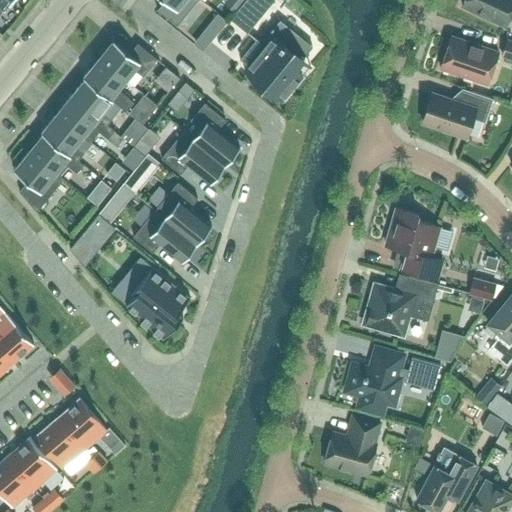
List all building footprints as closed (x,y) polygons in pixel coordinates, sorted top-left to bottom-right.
[(0,0),(0,7),(3,10),(10,0),(0,0)] [(176,25),(195,0),(162,0),(156,9),(176,25)] [(242,0),(228,17),(246,31),(271,0),(242,0)] [(511,0),(462,0),(461,4),(504,25),(511,8),(511,0)] [(255,37),(238,58),(258,74),(254,79),(280,99),(300,74),(293,68),(311,45),(292,29),(282,41),(268,31),(260,41),(255,37)] [(497,51),(450,34),(439,67),(486,83),(497,51)] [(142,75),(156,58),(135,41),(127,51),(112,38),(98,56),(125,78),(133,68),(142,75)] [(511,57),(511,40),(506,39),(501,54),(511,57)] [(84,77),(111,99),(125,110),(133,101),(117,88),(125,78),(98,56),(82,75),(84,77)] [(165,65),(153,79),(167,90),(179,76),(165,65)] [(84,77),(70,93),(106,123),(112,116),(103,108),(111,99),(84,77)] [(421,121),(465,135),(471,117),(484,121),(492,97),(466,88),(461,102),(431,92),(421,121)] [(114,129),(106,123),(70,93),(55,112),(82,134),(90,140),(98,130),(107,137),(113,129),(114,129)] [(142,94),(127,112),(133,117),(141,123),(155,105),(142,94)] [(183,129),(224,163),(239,146),(217,128),(225,118),(204,101),(189,118),(199,126),(191,135),(183,129)] [(41,129),(43,131),(77,159),(82,153),(91,141),(90,140),(82,134),(55,112),(41,129)] [(113,129),(107,137),(116,144),(122,136),(119,134),(113,129)] [(210,181),(224,163),(183,129),(160,156),(180,173),(188,163),(210,181)] [(28,149),(59,174),(67,164),(75,172),(82,163),(77,159),(43,131),(28,149)] [(63,177),(59,174),(28,149),(12,168),(26,179),(18,190),(24,197),(24,198),(35,210),(63,177)] [(154,208),(196,242),(210,224),(189,206),(196,196),(177,180),(154,208)] [(394,265),(436,277),(441,259),(430,256),(439,225),(416,219),(417,213),(395,207),(384,244),(399,248),(394,265)] [(181,259),(196,242),(154,208),(132,235),(152,251),(160,241),(181,259)] [(79,234),(97,248),(115,226),(97,212),(79,234)] [(151,265),(122,300),(128,305),(127,307),(128,307),(129,306),(134,310),(133,311),(134,312),(135,311),(138,313),(136,315),(140,319),(139,320),(140,321),(141,319),(145,323),(144,324),(145,325),(146,324),(152,329),(151,330),(152,331),(153,330),(157,333),(157,334),(158,335),(158,334),(162,337),(182,313),(177,309),(189,296),(151,265)] [(408,314),(427,319),(437,283),(408,275),(404,291),(373,282),(366,309),(365,311),(365,313),(365,315),(366,318),(367,320),(368,321),(370,323),(371,324),(373,325),(375,326),(402,334),(408,314)] [(468,292),(490,298),(491,294),(495,283),(472,276),(468,292)] [(493,335),(496,337),(487,348),(506,363),(511,355),(511,290),(487,321),(497,330),(493,335)] [(0,345),(13,360),(33,343),(0,304),(0,345)] [(0,371),(13,360),(0,345),(0,371)] [(351,361),(343,390),(359,394),(356,406),(381,413),(385,401),(393,404),(401,377),(424,384),(428,370),(437,372),(439,363),(411,355),(408,366),(400,364),(403,353),(374,345),(368,366),(351,361)] [(511,423),(511,422),(511,405),(493,393),(485,405),(511,423)] [(56,415),(83,447),(99,433),(109,445),(119,437),(108,425),(105,427),(78,396),(56,415)] [(323,461),(366,473),(375,442),(373,442),(379,421),(351,413),(346,434),(332,430),(323,461)] [(62,464),(83,447),(56,415),(33,434),(60,466),(62,464)] [(29,436),(7,455),(34,487),(56,468),(29,436)] [(433,464),(415,497),(437,510),(446,494),(456,500),(476,464),(455,453),(443,446),(433,464)] [(91,455),(99,465),(106,459),(97,450),(91,455)] [(34,487),(7,455),(0,460),(0,492),(11,506),(34,487)] [(99,465),(91,455),(84,461),(92,471),(99,465)] [(485,480),(466,511),(502,511),(511,496),(485,480)] [(42,497),(51,506),(62,497),(54,487),(42,497)] [(44,511),(51,506),(42,497),(31,506),(36,511),(44,511)]
